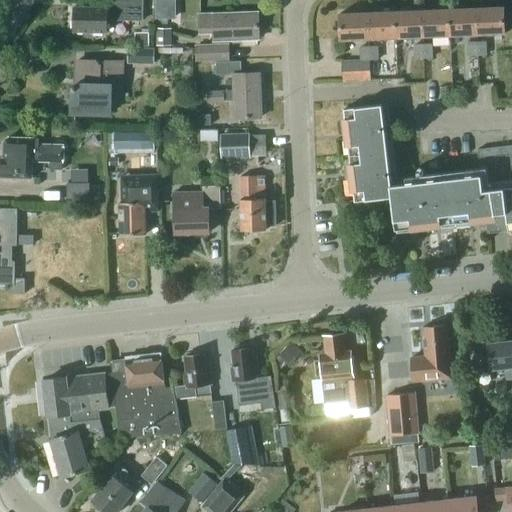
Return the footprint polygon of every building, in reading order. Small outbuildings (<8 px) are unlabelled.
[(142,21),(143,0),(104,0),(104,8),(75,6),(74,31),(106,32),(107,20),(142,21)] [(173,0),(157,0),(157,17),(173,17),(173,0)] [(476,7),(477,34),(504,33),(504,6),(476,7)] [(476,7),(449,9),(450,35),(477,34),(476,7)] [(423,36),(450,35),(449,9),(422,10),(423,36)] [(396,38),(423,36),(422,10),(395,11),(396,38)] [(370,39),(396,38),(395,11),(369,12),(370,39)] [(259,38),(258,12),(214,14),(214,15),(200,15),(201,31),(214,31),(215,40),(259,38)] [(342,40),(370,39),(369,12),(340,13),(342,40)] [(172,28),(157,28),(157,46),(172,46),(172,28)] [(136,33),(136,45),(147,46),(148,34),(136,33)] [(478,55),(477,41),(469,42),(469,55),(478,55)] [(487,41),(477,41),(478,55),(487,54),(487,41)] [(229,57),(228,44),(196,46),(197,59),(229,57)] [(416,57),(424,57),(424,44),(415,44),(416,57)] [(432,44),(424,44),(424,57),(432,57),(432,44)] [(361,60),(370,59),(370,46),(360,46),(361,60)] [(378,46),(370,46),(370,59),(379,59),(378,46)] [(155,48),(128,47),(128,64),(155,65),(155,48)] [(110,112),(110,98),(120,98),(121,63),(77,61),(76,85),(73,85),(72,112),(110,112)] [(225,91),(225,100),(235,99),(236,118),(262,117),(260,73),(242,74),(241,61),(216,62),(217,77),(234,76),(235,90),(225,91)] [(370,81),(369,62),(343,63),(344,82),(370,81)] [(225,102),(225,100),(225,91),(207,92),(208,103),(225,102)] [(511,230),(511,144),(478,149),(480,173),(392,183),(383,104),(344,109),(355,201),(393,197),(396,229),(486,219),(488,233),(511,230)] [(212,125),(211,114),(198,115),(199,125),(212,125)] [(110,132),(110,164),(119,165),(119,146),(143,146),(143,132),(110,132)] [(249,156),(247,132),(223,134),(225,158),(249,156)] [(0,176),(32,177),(33,161),(50,162),(50,168),(62,169),(63,140),(56,139),(56,145),(38,144),(39,138),(10,135),(4,142),(4,158),(0,157),(0,176)] [(122,202),(120,202),(121,234),(146,234),(146,211),(159,210),(158,175),(144,175),(121,176),(122,182),(122,202)] [(265,175),(241,176),(242,199),(241,199),(242,230),(266,230),(266,226),(276,225),(276,200),(266,201),(265,175)] [(90,205),(90,183),(67,182),(67,204),(90,205)] [(210,231),(209,208),(221,208),(220,186),(203,187),(204,192),(175,193),(176,233),(210,231)] [(25,294),(25,280),(14,279),(15,262),(12,262),(13,247),(18,247),(19,209),(0,208),(0,284),(11,285),(10,294),(25,294)] [(412,357),(414,381),(434,379),(435,380),(453,379),(451,355),(450,355),(447,325),(423,327),(426,356),(412,357)] [(325,354),(319,355),(325,406),(347,403),(348,410),(366,408),(364,379),(354,380),(351,352),(345,352),(343,334),(323,337),(325,354)] [(511,339),(488,342),(491,368),(505,367),(506,379),(507,379),(511,378),(511,339)] [(287,362),(300,348),(292,341),(279,355),(287,362)] [(234,366),(231,367),(233,381),(236,381),(239,400),(260,397),(262,409),(276,407),(271,375),(259,377),(257,356),(252,357),(251,347),(248,348),(248,346),(236,347),(236,349),(233,349),(235,364),(234,364),(234,366)] [(186,385),(174,386),(176,398),(181,398),(211,394),(210,384),(212,384),(209,362),(205,363),(204,353),(187,355),(188,370),(184,370),(186,385)] [(118,439),(119,440),(125,439),(178,433),(177,416),(175,399),(176,398),(174,386),(166,387),(162,356),(126,360),(126,361),(111,363),(112,373),(119,439),(118,439)] [(48,413),(51,413),(71,411),(71,409),(108,405),(105,374),(66,377),(66,375),(45,379),(48,413)] [(418,432),(415,392),(387,395),(390,435),(418,432)] [(212,401),(215,429),(226,427),(222,400),(212,401)] [(110,457),(125,439),(119,440),(118,439),(106,440),(100,418),(99,410),(108,409),(108,405),(71,409),(71,411),(51,413),(54,437),(52,438),(63,476),(90,468),(85,451),(106,445),(110,457)] [(292,420),(291,408),(281,410),(282,421),(292,420)] [(310,444),(307,425),(296,427),(298,445),(310,444)] [(245,426),(227,430),(234,463),(258,464),(257,456),(255,450),(250,451),(245,426)] [(293,427),(282,428),(285,447),(296,446),(293,427)] [(507,460),(505,442),(492,444),(494,461),(507,460)] [(415,444),(402,445),(404,461),(416,460),(415,444)] [(469,446),(471,466),(484,465),(482,445),(469,446)] [(434,471),(432,447),(419,448),(421,472),(434,471)] [(158,457),(143,475),(153,484),(168,466),(158,457)] [(107,511),(116,511),(133,491),(123,482),(130,473),(117,462),(109,473),(112,476),(93,500),(107,511)] [(204,474),(189,492),(201,502),(216,483),(204,474)] [(224,480),(202,506),(209,511),(229,511),(243,496),(224,480)] [(138,511),(176,511),(185,500),(156,482),(135,509),(138,511)] [(511,511),(511,486),(509,486),(509,488),(496,490),(497,499),(510,498),(511,511)] [(449,499),(450,511),(478,511),(478,506),(489,505),(488,495),(476,497),(476,496),(449,499)] [(423,511),(450,511),(449,499),(422,502),(423,511)] [(395,505),(396,511),(423,511),(422,502),(395,505)]
